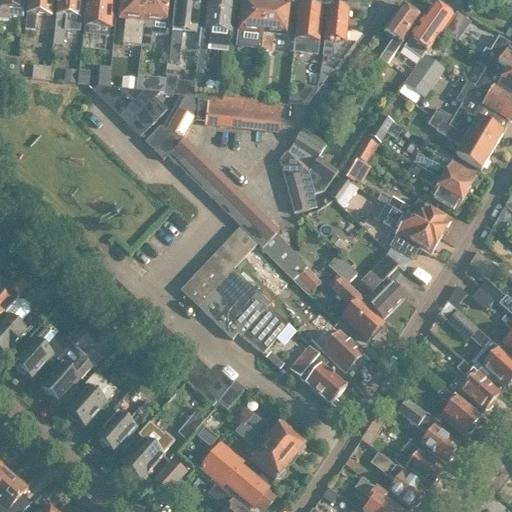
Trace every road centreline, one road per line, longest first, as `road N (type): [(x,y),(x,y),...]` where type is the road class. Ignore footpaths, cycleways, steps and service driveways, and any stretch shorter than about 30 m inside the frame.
road 1 (residential): [(293,511),(511,172)]
road 2 (residential): [(128,511),(0,400)]
